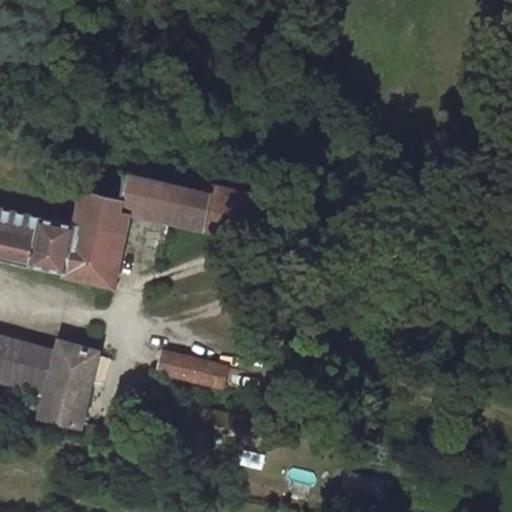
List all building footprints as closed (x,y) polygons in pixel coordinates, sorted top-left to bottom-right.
[(0,255),(121,283),(139,212),(259,239),(268,194),(220,183),(219,189),(99,162),(85,222),(0,202),(0,255)] [(60,346),(0,330),(0,389),(24,395),(22,404),(44,409),(42,414),(83,424),(104,349),(63,338),(60,346)] [(232,366),(171,352),(166,372),(227,387),(232,366)] [(123,393),(114,423),(119,424),(124,424),(133,421),(136,417),(143,399),(123,393)] [(109,440),(114,423),(97,420),(93,439),(95,441),(98,444),(103,445),(109,440)] [(311,484),(314,474),(291,467),(288,478),(311,484)]
